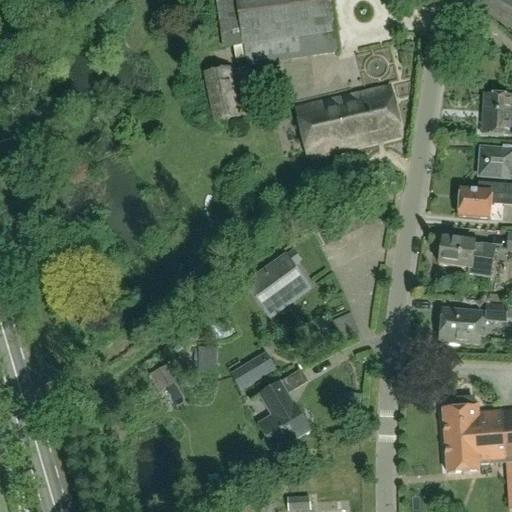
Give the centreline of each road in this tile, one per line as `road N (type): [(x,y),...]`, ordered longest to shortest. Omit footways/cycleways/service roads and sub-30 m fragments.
road 1 (residential): [(386,511),(392,343),(440,0)]
road 2 (secondary): [(55,511),(0,324)]
